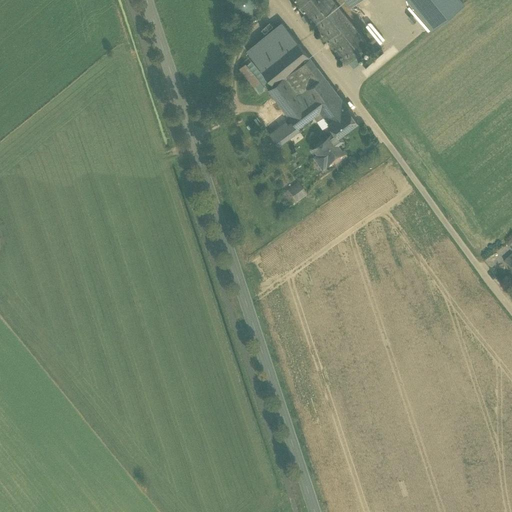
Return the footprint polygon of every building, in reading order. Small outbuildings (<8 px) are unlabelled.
[(255,11),(254,0),(233,0),(234,12),(255,11)] [(332,0),(292,0),(344,64),(369,45),(332,0)] [(460,0),(408,0),(431,27),(462,2),(460,0)] [(281,23),(246,50),(272,83),(283,76),(302,61),(309,56),(281,23)] [(347,106),(309,56),(302,61),(315,79),(306,87),(323,115),(327,120),(347,106)] [(243,65),(239,68),(258,93),(263,89),(243,65)] [(272,83),(267,88),(292,121),(287,124),(286,122),(269,135),(277,145),(298,129),(296,126),(314,113),(318,119),(323,115),(306,87),(296,94),(283,76),(272,83)] [(347,106),(327,120),(326,121),(336,135),(356,120),(347,106)] [(331,133),(311,148),(319,160),(315,163),(321,171),(325,168),(327,171),(345,158),(340,150),(338,150),(335,144),(337,142),(331,133)] [(298,185),(281,198),(289,209),(306,196),(298,185)]
